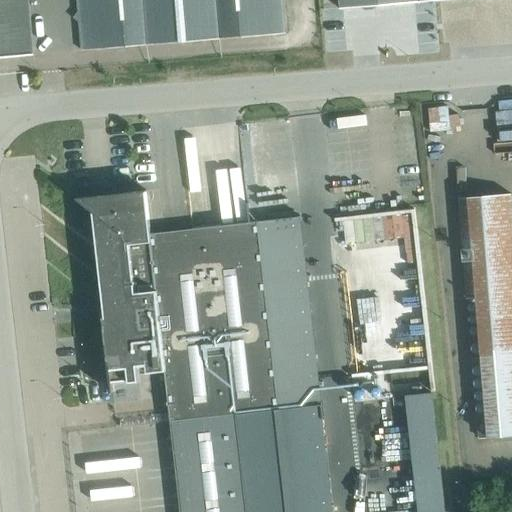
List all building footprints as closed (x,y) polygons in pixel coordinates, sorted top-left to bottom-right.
[(0,0),(0,54),(30,52),(25,0),(0,0)] [(289,29),(286,0),(81,0),(82,8),(77,15),(83,20),(86,48),(289,29)] [(335,511),(301,217),(152,234),(147,190),(114,194),(114,196),(116,209),(94,211),(78,198),(77,199),(93,212),(104,305),(102,305),(94,306),(95,307),(97,307),(99,320),(103,319),(112,393),(113,393),(112,383),(129,381),(129,383),(139,382),(137,367),(147,366),(148,374),(165,372),(180,511),(335,511)] [(488,438),(511,435),(511,201),(511,194),(458,198),(464,268),(474,268),(488,438)] [(445,511),(432,393),(405,396),(417,511),(445,511)]
